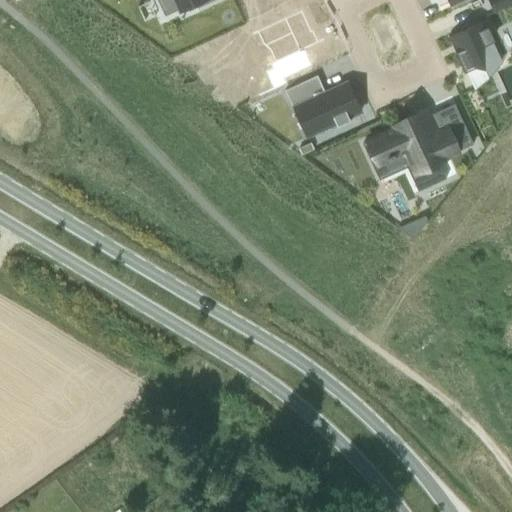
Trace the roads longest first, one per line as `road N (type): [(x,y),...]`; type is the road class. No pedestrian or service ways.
road 1 (secondary): [(448,511),(355,407),(292,358),(0,182)]
road 2 (secondary): [(0,221),(286,398),(400,511)]
road 3 (track): [(355,330),(437,390),(511,473)]
